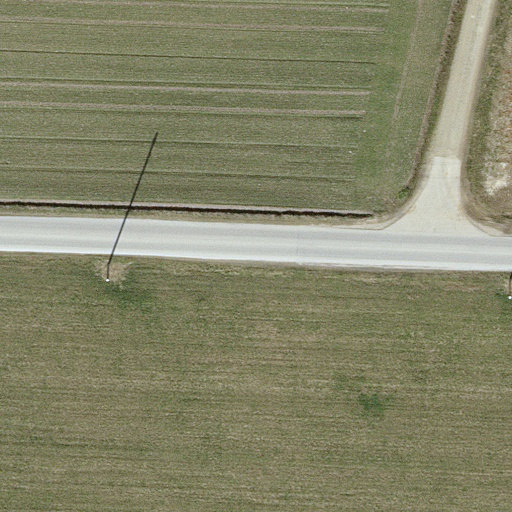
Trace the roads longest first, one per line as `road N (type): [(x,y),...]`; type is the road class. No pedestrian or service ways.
road 1 (unclassified): [(511,258),(0,229)]
road 2 (track): [(440,255),(500,0)]
